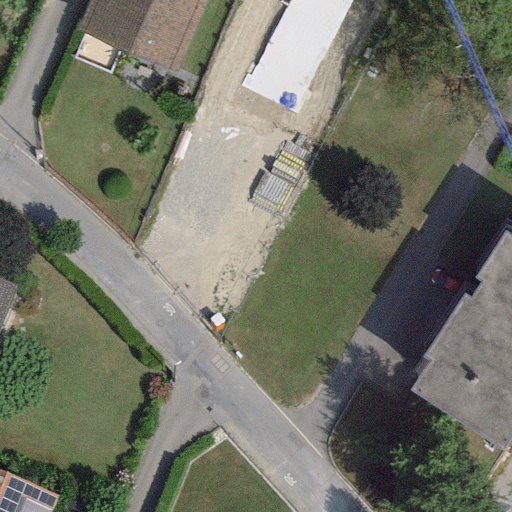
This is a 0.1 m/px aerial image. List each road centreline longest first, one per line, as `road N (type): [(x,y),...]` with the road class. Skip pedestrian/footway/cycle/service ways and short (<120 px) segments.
road 1 (residential): [(0,162),(200,369)]
road 2 (residential): [(200,369),(341,511)]
road 3 (residential): [(200,369),(141,511)]
